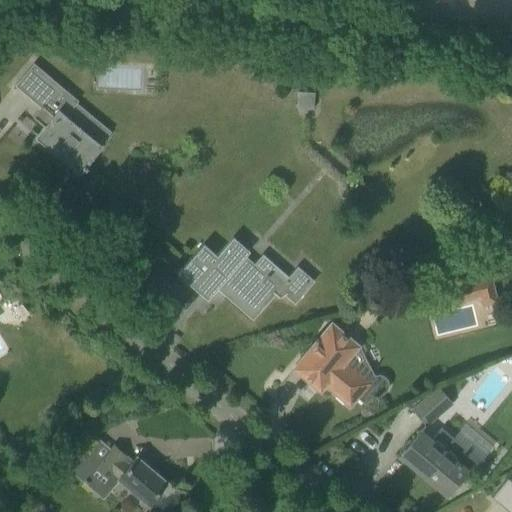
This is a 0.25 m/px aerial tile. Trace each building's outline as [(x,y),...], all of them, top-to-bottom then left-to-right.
[(76,101),(32,64),(13,86),(40,108),(30,120),(41,129),(34,138),(62,161),(58,166),(72,178),(99,146),(63,116),(76,101)] [(296,266),(277,289),(265,279),(268,276),(265,274),(265,275),(243,256),(248,251),(232,237),(215,256),(202,245),(176,274),(206,299),(215,288),(251,320),(277,290),(293,304),(313,281),(296,266)] [(491,277),(440,289),(444,306),(479,297),(481,307),(497,302),(491,277)] [(292,368),(310,383),(319,391),(324,385),(349,406),(356,397),(363,403),(371,399),(371,400),(376,398),(375,397),(382,394),(386,390),(388,385),(387,380),(383,376),(378,374),(374,375),(359,346),(348,338),(330,322),(292,368)] [(452,403),(438,387),(412,409),(426,425),(452,403)] [(465,450),(440,430),(441,429),(440,428),(430,440),(421,433),(422,433),(420,431),(399,455),(445,494),(458,479),(463,484),(464,483),(463,482),(481,461),(467,449),(468,448),(467,447),(465,450)] [(72,445),(58,461),(84,483),(97,467),(72,445)] [(165,482),(135,457),(131,462),(112,446),(98,463),(146,504),(165,482)] [(511,511),(511,482),(507,478),(503,482),(490,498),(506,511),(511,511)]
